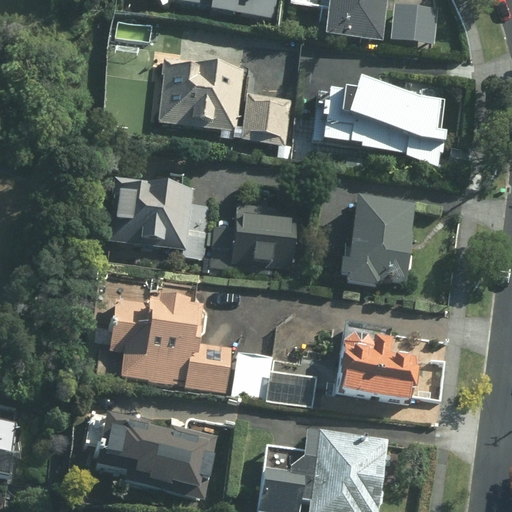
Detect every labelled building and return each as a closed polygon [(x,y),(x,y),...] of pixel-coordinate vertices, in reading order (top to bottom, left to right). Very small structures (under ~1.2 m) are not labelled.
[(168,0),(168,9),(210,11),(209,20),(275,23),(275,0),(168,0)] [(385,45),(387,0),(293,0),(293,9),(326,10),(325,42),(385,45)] [(437,12),(393,8),(390,45),(434,49),(437,12)] [(212,131),(213,128),(235,129),(238,73),(167,69),(164,125),(171,125),(171,129),(212,131)] [(333,84),(324,133),(364,142),(362,147),(407,153),(444,171),(451,127),(440,127),(446,100),(416,95),(360,75),(359,84),(346,85),(333,84)] [(287,105),(246,104),(245,144),(286,144),(287,105)] [(112,247),(180,249),(180,260),(205,261),(206,210),(187,209),(188,187),(115,184),(112,247)] [(355,206),(352,249),(345,248),(342,287),(362,288),(361,291),(379,292),(380,286),(407,288),(413,210),(355,206)] [(238,212),(237,234),(208,232),(206,268),(234,270),(292,274),(296,216),(238,212)] [(200,309),(113,300),(107,355),(121,357),(118,387),(227,398),(232,352),(196,348),(200,309)] [(399,337),(344,331),(343,345),(311,342),(305,394),(405,406),(408,381),(414,381),(416,366),(396,363),(399,337)] [(0,480),(9,481),(13,412),(0,410),(0,480)] [(216,441),(93,420),(87,451),(98,453),(95,471),(125,476),(123,490),(205,504),(216,441)] [(382,511),(388,445),(305,438),(301,481),(262,477),(258,511),(382,511)]
